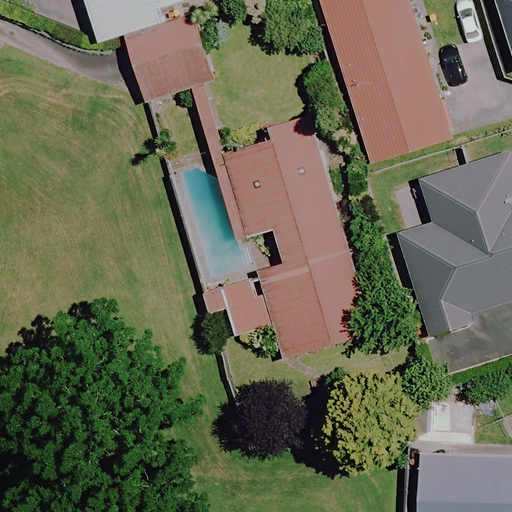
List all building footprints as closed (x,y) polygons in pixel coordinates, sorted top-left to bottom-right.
[(88,0),(103,44),(126,37),(163,25),(159,12),(196,0),(88,0)] [(455,139),(410,0),(321,0),(374,165),(455,139)] [(511,0),(497,0),(511,47),(511,0)] [(269,270),(204,289),(212,316),(230,311),(239,342),(278,331),(286,359),(374,334),(312,119),(235,141),(217,87),(195,19),(127,41),(150,109),(193,95),(210,149),(237,242),(279,230),(289,264),(269,270)] [(471,315),(511,302),(511,154),(422,181),(435,226),(402,236),(432,338),(474,325),(471,315)] [(325,378),(234,398),(246,450),(337,430),(325,378)] [(511,511),(511,457),(421,456),(419,511),(511,511)]
